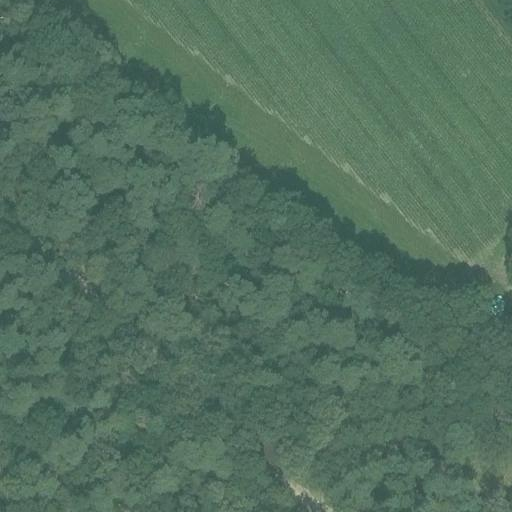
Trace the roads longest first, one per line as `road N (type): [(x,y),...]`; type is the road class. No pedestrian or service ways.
road 1 (track): [(0,206),(316,506)]
road 2 (track): [(316,506),(362,459),(389,444),(511,419)]
